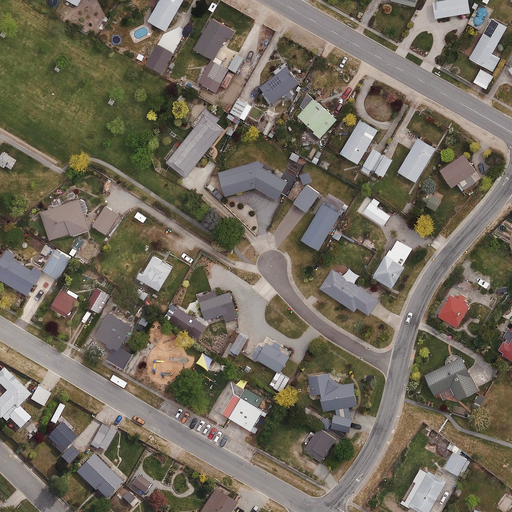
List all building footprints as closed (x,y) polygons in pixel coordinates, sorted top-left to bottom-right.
[(160,0),(148,22),(166,32),(183,0),(160,0)] [(468,0),(445,0),(433,2),(436,20),(471,14),(468,0)] [(211,19),(194,50),(215,61),(227,38),(231,40),(235,31),(211,19)] [(491,19),(469,59),(493,72),(500,60),(492,56),(507,28),(491,19)] [(185,38),(174,32),(164,50),(175,56),(185,38)] [(239,54),(230,68),(239,73),(247,59),(239,54)] [(231,70),(216,61),(208,76),(223,84),(231,70)] [(286,67),(260,88),(273,105),(300,84),(286,67)] [(249,103),(240,98),(232,113),(242,118),(249,103)] [(314,98),(297,117),(320,138),(337,119),(314,98)] [(205,115),(166,163),(185,178),(224,130),(205,115)] [(361,120),(340,154),(358,165),(379,131),(361,120)] [(418,139),(398,173),(416,183),(436,149),(418,139)] [(376,172),(385,157),(375,150),(365,166),(376,172)] [(465,155),(441,172),(453,189),(477,172),(465,155)] [(385,157),(376,172),(385,178),(395,163),(385,157)] [(257,164),(219,175),(226,197),(256,188),(278,201),(289,182),(257,164)] [(307,185),(294,204),(306,213),(319,194),(307,185)] [(79,201),(41,213),(51,242),(89,230),(79,201)] [(323,204),(301,242),(319,252),(341,214),(323,204)] [(371,204),(364,214),(384,227),(391,216),(371,204)] [(105,206),(92,226),(106,235),(119,215),(105,206)] [(395,240),(373,278),(393,290),(415,251),(395,240)] [(54,250),(43,271),(60,280),(71,258),(54,250)] [(6,253),(0,263),(0,281),(27,297),(41,273),(6,253)] [(153,256),(139,280),(160,292),(174,268),(153,256)] [(332,269),(319,290),(355,313),(358,308),(370,316),(381,300),(332,269)] [(463,274),(457,283),(472,294),(478,285),(463,274)] [(79,300),(60,290),(50,308),(69,318),(79,300)] [(232,292),(201,301),(207,321),(223,316),(225,323),(239,319),(232,292)] [(470,306),(451,296),(439,318),(458,328),(470,306)] [(179,298),(171,311),(194,327),(203,314),(179,298)] [(106,315),(91,343),(108,353),(124,325),(106,315)] [(240,355),(249,339),(242,335),(233,350),(240,355)] [(511,338),(502,356),(511,362),(511,338)] [(259,345),(251,359),(281,375),(291,356),(268,343),(265,348),(259,345)] [(462,358),(426,376),(436,396),(451,389),(458,402),(479,392),(462,358)] [(0,385),(6,392),(0,398),(0,421),(4,425),(8,420),(19,431),(31,419),(18,407),(30,395),(4,369),(0,373),(0,385)] [(328,373),(308,377),(313,398),(321,396),(324,414),(334,412),(330,429),(350,434),(354,420),(352,408),(359,407),(355,383),(342,385),(328,373)] [(40,387),(32,400),(43,407),(51,394),(40,387)] [(234,394),(221,415),(252,433),(264,412),(257,408),(263,399),(246,389),(240,397),(234,394)] [(61,423),(48,437),(64,452),(77,438),(61,423)] [(102,425),(91,446),(106,453),(116,432),(102,425)] [(320,427),(304,451),(322,462),(337,439),(320,427)] [(453,452),(444,467),(458,475),(467,460),(453,452)] [(93,455),(76,473),(105,501),(122,483),(93,455)] [(427,470),(407,506),(418,511),(428,511),(446,480),(427,470)] [(138,475),(131,484),(145,495),(152,486),(138,475)] [(511,488),(509,487),(502,499),(510,504),(511,499),(511,488)] [(141,501),(131,490),(121,500),(131,510),(141,501)] [(214,490),(200,511),(231,511),(236,504),(214,490)]
